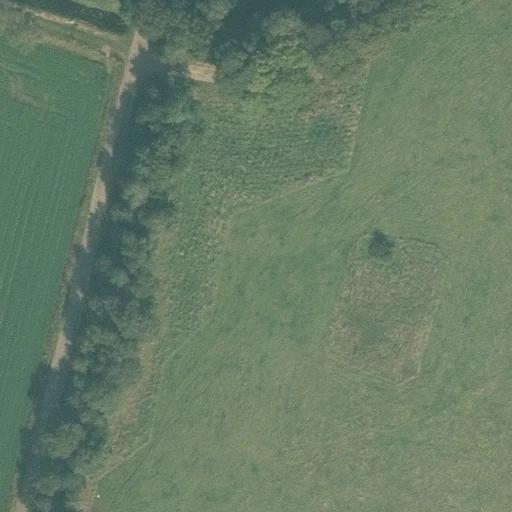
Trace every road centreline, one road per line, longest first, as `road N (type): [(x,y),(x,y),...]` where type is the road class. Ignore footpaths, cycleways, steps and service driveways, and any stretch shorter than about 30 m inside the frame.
road 1 (track): [(19,511),(135,58)]
road 2 (track): [(135,58),(254,74),(288,62),(386,0)]
road 3 (track): [(0,10),(135,58)]
